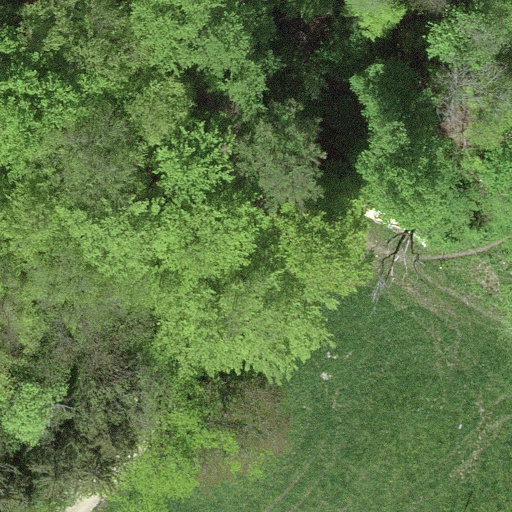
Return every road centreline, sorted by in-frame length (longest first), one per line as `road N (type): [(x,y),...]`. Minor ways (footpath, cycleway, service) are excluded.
road 1 (track): [(248,200),(238,256),(182,364),(42,511)]
road 2 (track): [(144,0),(205,78),(236,147),(248,200)]
